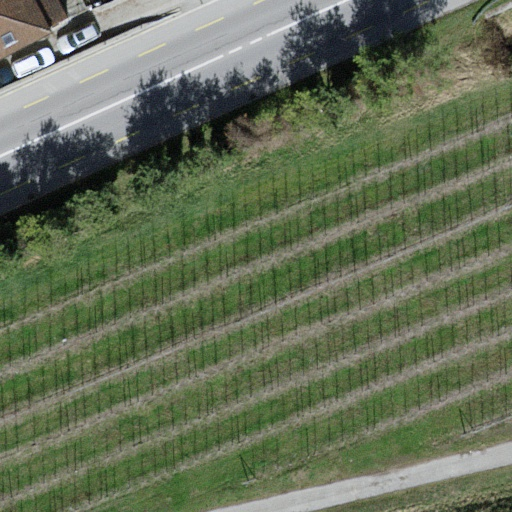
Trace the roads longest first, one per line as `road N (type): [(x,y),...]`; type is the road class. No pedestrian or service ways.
road 1 (primary): [(0,156),(351,0)]
road 2 (track): [(250,511),(511,449)]
